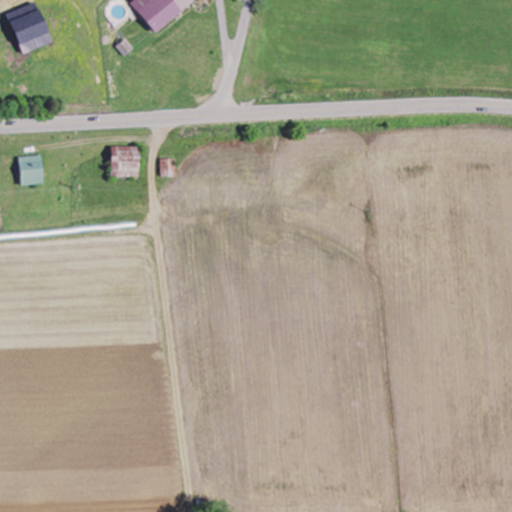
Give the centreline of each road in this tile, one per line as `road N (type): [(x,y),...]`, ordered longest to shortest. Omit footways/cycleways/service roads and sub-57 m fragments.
road 1 (secondary): [(0,127),(511,108)]
road 2 (residential): [(214,117),(250,0)]
